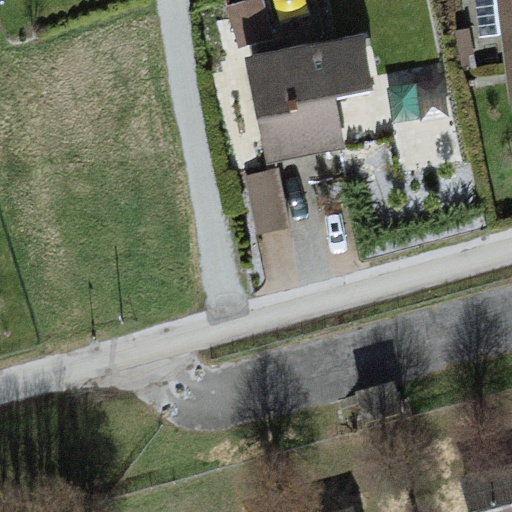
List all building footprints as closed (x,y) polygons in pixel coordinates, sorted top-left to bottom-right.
[(511,0),(500,0),(511,71),(511,0)] [(354,37),(236,59),(256,165),(334,150),(324,98),(364,91),(354,37)] [(258,217),(278,214),(270,163),(250,166),(258,217)] [(391,383),(354,392),(361,421),(398,412),(391,383)] [(511,511),(511,463),(462,476),(471,511),(511,511)]
